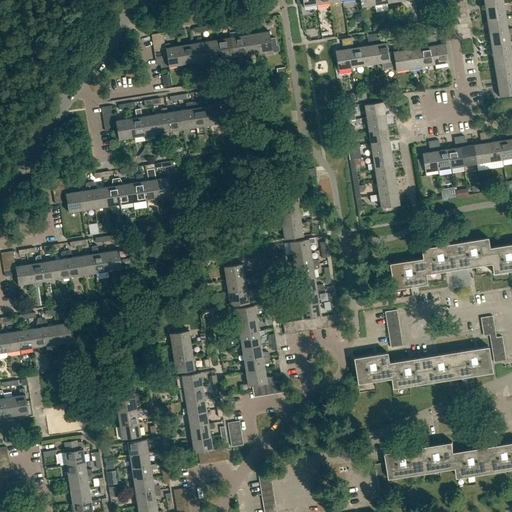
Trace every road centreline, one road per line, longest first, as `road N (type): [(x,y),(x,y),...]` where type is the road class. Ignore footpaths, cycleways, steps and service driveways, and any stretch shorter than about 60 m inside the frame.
road 1 (residential): [(296,503),(290,466),(333,456),(511,378)]
road 2 (residential): [(425,123),(465,111),(447,0)]
road 3 (unclassified): [(0,195),(74,89)]
